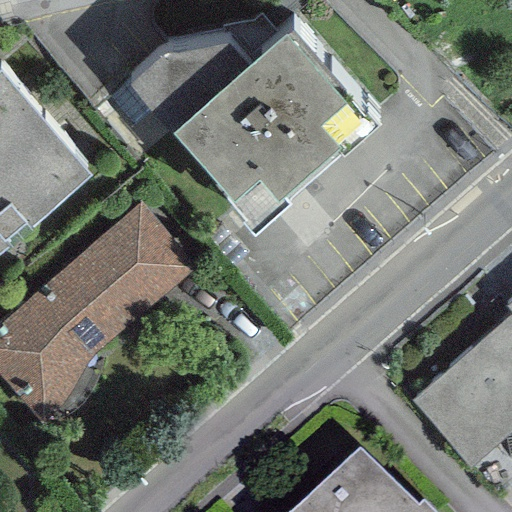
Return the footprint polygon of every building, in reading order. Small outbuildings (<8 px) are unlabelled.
[(288,7),(249,41),(231,22),(168,32),(125,67),(167,112),(250,211),(378,101),(288,7)] [(0,47),(0,232),(9,225),(5,221),(26,202),(30,206),(92,152),(0,47)] [(139,195),(0,319),(0,368),(33,405),(196,258),(139,195)] [(511,294),(507,299),(511,304),(511,305),(411,396),(470,461),(511,422),(511,294)] [(308,511),(406,511),(359,463),(308,511)]
